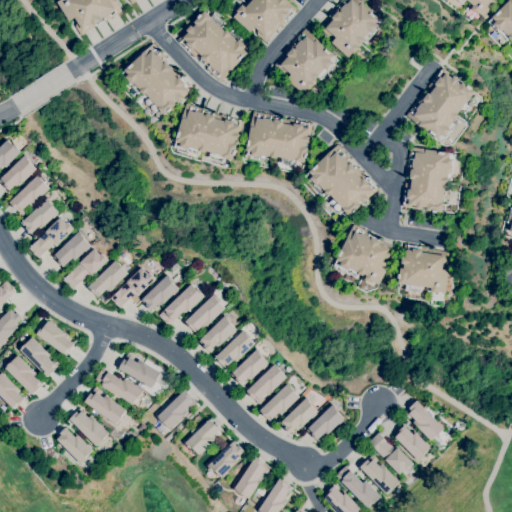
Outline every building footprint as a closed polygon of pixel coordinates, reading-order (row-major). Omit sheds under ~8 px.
[(77,21),(74,17),(69,21),(57,2),(60,0),(114,0),(121,11),(106,21),(105,19),(81,35),(75,26),(77,21)] [(265,43),(257,35),(257,29),(254,27),(249,32),(233,17),(238,12),(236,11),(242,4),(245,7),(252,0),(286,0),(296,10),(294,12),(293,12),(265,43)] [(348,58),(331,43),(336,37),(333,35),(327,36),(319,28),(331,15),(332,16),(340,7),(338,5),(342,0),(358,0),(379,18),(378,20),(382,23),(365,42),(362,40),(359,44),(358,42),(356,44),(359,47),(353,54),(352,52),(348,58)] [(497,0),(484,16),(478,12),(477,14),(471,9),(473,5),(467,0),(465,0),(462,4),(456,0),(497,0)] [(511,41),(509,38),(507,40),(488,21),(492,18),(492,17),(509,0),(511,0),(511,41)] [(220,82),(206,68),(207,66),(198,58),(198,59),(194,55),(193,56),(189,51),(180,42),(179,43),(177,40),(181,36),(183,38),(188,32),(186,30),(191,25),(193,27),(196,24),(194,22),(198,17),(197,17),(200,14),(201,15),(204,11),(210,17),(214,13),(225,23),(221,27),(225,31),(226,30),(229,33),(232,30),(250,48),(246,52),(247,53),(220,82)] [(303,95),(286,79),(291,74),(288,72),(282,73),(274,65),(295,43),(293,41),(305,29),(338,60),(320,79),(317,77),(314,80),(313,79),(311,81),(314,84),(309,90),(307,89),(306,91),(303,95)] [(164,115),(159,109),(154,113),(144,101),(149,97),(145,93),(144,95),(141,91),(137,94),(120,74),(124,70),(143,54),(142,53),(153,43),(166,58),(165,59),(172,68),(173,67),(176,71),(177,70),(190,85),(191,85),(193,88),(189,91),(188,90),(182,95),(184,97),(179,102),(177,99),(173,102),(176,105),(171,109),(172,110),(169,112),(168,112),(164,115)] [(442,142),(438,138),(437,139),(420,126),(420,127),(406,115),(413,105),(415,107),(426,94),(424,92),(432,81),(433,81),(441,71),(440,70),(442,67),(453,76),(454,76),(459,79),(457,82),(461,85),(462,83),(467,86),(468,85),(471,87),(470,88),(474,91),(469,98),(473,102),(464,113),(460,110),(456,114),(458,115),(455,119),(458,122),(442,142)] [(223,162),(208,158),(210,152),(205,150),(204,152),(200,151),(199,155),(174,147),(176,142),(175,141),(186,103),(204,109),(203,111),(213,114),(213,113),(220,115),(220,114),(228,116),(228,117),(239,121),(239,120),(243,121),(242,126),(239,125),(237,134),(240,134),(238,140),(235,139),(233,144),(236,144),(235,151),(234,155),(233,154),(232,160),(224,157),(223,162)] [(295,166),(280,163),(281,157),(276,156),(276,158),(272,158),(271,161),(245,156),(246,150),(245,150),(253,111),(272,115),(272,118),(280,120),(280,118),(289,120),(289,118),(296,120),(296,121),(308,123),(307,128),(308,128),(307,137),(309,137),(308,143),(305,143),(304,147),(307,148),(304,163),(296,161),(295,166)] [(0,166),(0,146),(7,140),(12,145),(13,144),(21,152),(5,167),(2,164),(0,166)] [(349,216),(343,210),(339,214),(329,202),(333,198),(330,195),(328,196),(325,193),(322,196),(305,176),(309,172),(308,171),(326,155),(326,154),(337,144),(350,158),(348,161),(355,169),(357,168),(366,178),(366,177),(375,187),(372,190),(372,191),(366,196),(368,198),(363,203),(361,201),(358,204),(360,206),(349,216)] [(436,213),(432,212),(432,211),(426,210),(426,208),(422,207),(422,210),(415,209),(416,206),(408,205),(408,204),(403,203),(405,191),(404,191),(405,183),(407,183),(408,177),(410,177),(411,166),(407,165),(410,147),(448,153),(455,154),(451,180),(448,180),(447,184),(445,184),(444,189),(450,190),(448,205),(443,204),(442,212),(436,212),(436,213)] [(9,190),(3,184),(4,184),(0,179),(25,155),(30,161),(29,162),(36,169),(18,186),(16,183),(9,190)] [(21,215),(9,202),(37,176),(39,177),(44,183),(49,189),(31,206),(28,204),(24,208),(27,210),(21,215)] [(31,233),(21,223),(47,198),(52,203),(51,205),(58,212),(43,227),(40,224),(31,233)] [(38,258),(28,248),(60,217),(66,223),(67,222),(74,229),(56,246),(53,243),(38,258)] [(379,285),(373,282),(372,283),(365,279),(367,275),(364,274),(363,276),(359,274),(357,277),(334,265),(336,260),(335,260),(354,224),(371,233),(370,235),(387,244),(387,243),(395,247),(390,258),(384,260),(383,262),(389,265),(379,285)] [(63,267),(57,261),(59,260),(54,255),(79,231),(84,237),(83,238),(90,245),(75,260),(72,258),(63,267)] [(443,266),(442,270),(448,271),(445,293),(438,292),(438,293),(430,292),(431,287),(407,284),(407,285),(398,283),(400,268),(403,268),(404,264),(401,264),(404,243),(428,247),(427,249),(449,252),(447,263),(443,266)] [(72,289),(62,279),(94,249),(100,254),(101,253),(108,260),(90,278),(87,275),(72,289)] [(98,297),(88,287),(115,261),(118,263),(123,268),(128,273),(109,291),(106,288),(98,297)] [(120,308),(110,298),(142,267),(147,273),(148,272),(155,279),(137,296),(135,294),(120,308)] [(151,311),(145,304),(146,303),(142,299),(168,275),(173,280),(171,282),(178,289),(163,304),(161,302),(151,311)] [(0,312),(0,287),(6,281),(16,290),(0,306),(0,309),(1,311),(0,312)] [(168,326),(158,315),(191,284),(196,289),(197,288),(204,296),(188,311),(186,309),(168,326)] [(194,332),(191,329),(192,329),(185,322),(212,296),(215,298),(220,303),(225,308),(206,326),(203,324),(197,330),(194,332)] [(0,345),(0,319),(12,307),(22,318),(12,327),(15,330),(0,345)] [(209,351),(203,346),(204,344),(200,340),(225,315),(230,321),(229,322),(236,329),(220,344),(218,342),(209,351)] [(66,356),(36,334),(41,328),(42,329),(48,321),(65,333),(64,336),(74,343),(69,350),(70,351),(66,356)] [(224,368),(221,365),(222,365),(215,357),(242,331),(254,344),(236,362),(234,359),(227,365),(224,368)] [(47,377),(20,350),(21,348),(23,345),(24,346),(32,337),(50,355),(48,358),(51,361),(54,359),(59,364),(47,377)] [(241,385),(235,379),(237,378),(232,373),(257,349),(262,355),(261,356),(268,363),(266,365),(267,366),(263,370),(262,369),(252,378),(250,376),(241,385)] [(151,388),(118,368),(128,353),(134,357),(133,360),(137,362),(138,359),(160,373),(156,380),(157,380),(153,386),(151,388)] [(32,395),(5,368),(7,366),(9,363),(9,364),(18,355),(35,373),(33,376),(42,385),(40,387),(39,387),(32,395)] [(259,404),(246,391),(274,364),(282,372),(281,372),(286,377),(268,395),(265,392),(262,396),(264,398),(259,404)] [(132,404),(95,379),(102,368),(123,381),(125,378),(143,390),(137,400),(136,399),(132,404)] [(14,409),(0,395),(0,374),(2,372),(17,388),(15,390),(23,399),(14,409)] [(272,419),(269,416),(267,418),(260,411),(287,384),(289,386),(295,391),(294,392),(299,397),(281,415),(278,412),(272,419)] [(115,424),(84,402),(95,387),(101,392),(99,394),(103,398),(105,395),(126,410),(121,417),(122,417),(117,423),(116,423),(115,424)] [(169,429),(164,424),(158,419),(159,418),(157,416),(184,390),(197,403),(191,408),(189,405),(185,409),(188,412),(169,429)] [(290,433),(284,428),(286,426),(281,422),(306,397),(312,403),(311,405),(317,412),(302,426),(300,424),(290,433)] [(430,440),(413,422),(415,420),(411,416),(409,419),(404,414),(409,409),(409,408),(417,400),(443,428),(430,440)] [(316,440),(311,434),(312,433),(308,428),(333,404),(338,410),(337,411),(344,419),(328,433),(326,431),(316,440)] [(95,446),(69,419),(77,411),(79,414),(82,411),(88,417),(90,415),(108,433),(103,439),(98,444),(97,444),(95,446)] [(198,455),(191,447),(190,449),(185,443),(210,418),(221,429),(211,438),(214,440),(198,455)] [(142,432),(137,428),(142,423),(146,426),(142,432)] [(418,462),(394,437),(400,432),(398,431),(404,425),(413,434),(415,432),(430,448),(423,454),(424,456),(418,462)] [(81,464),(56,439),(61,435),(59,433),(66,427),(75,437),(77,434),(92,450),(85,457),(87,458),(81,464)] [(398,474),(396,472),(396,473),(392,468),(377,452),(377,451),(368,442),(378,432),(387,442),(387,441),(393,447),(395,445),(413,463),(406,470),(404,469),(398,474)] [(221,477),(214,471),(213,472),(207,466),(234,441),(244,451),(234,461),(236,463),(221,477)] [(386,495),(384,493),(380,489),(381,489),(359,467),(367,459),(367,460),(372,454),(378,460),(375,462),(379,466),(381,464),(399,482),(393,487),(386,495)] [(249,499),(234,489),(255,457),(264,463),(270,467),(266,473),(263,471),(260,476),(263,478),(260,483),(259,483),(249,499)] [(366,507),(341,481),(335,475),(345,465),(363,483),(365,480),(380,496),(372,504),(371,503),(366,507)] [(278,511),(261,511),(258,510),(279,479),(284,482),(291,486),(289,489),(289,490),(284,497),(287,499),(278,511)] [(338,511),(324,498),(329,493),(328,491),(334,486),(343,495),(345,493),(354,502),(355,502),(359,506),(359,507),(360,508),(356,511),(338,511)]
